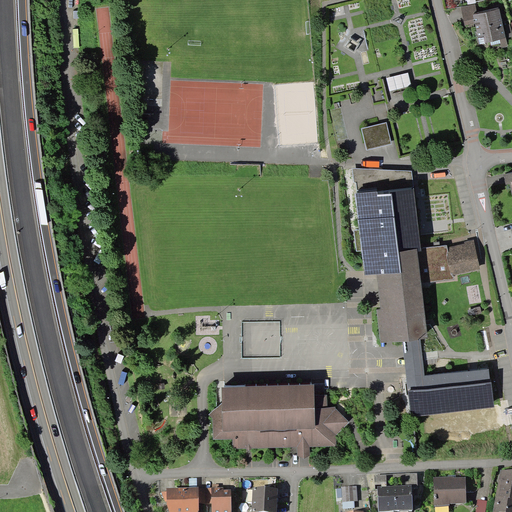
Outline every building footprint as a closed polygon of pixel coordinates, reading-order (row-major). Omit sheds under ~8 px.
[(476,4),(461,7),(464,25),(475,23),(473,14),(477,14),(476,4)] [(477,14),(473,14),(475,23),(479,44),(490,42),(500,39),(506,38),(503,26),(499,8),(477,14)] [(511,32),(510,24),(503,26),(506,38),(511,36),(511,32)] [(508,46),(506,38),(500,39),(501,43),(502,48),(508,46)] [(411,85),(408,72),(387,78),(390,91),(411,85)] [(392,144),(386,122),(361,128),(367,150),(392,144)] [(365,274),(376,274),(381,308),(377,310),(381,342),(402,341),(411,417),(495,407),(489,369),(425,375),(420,339),(428,338),(422,283),(454,279),(453,276),(480,270),(473,240),(464,242),(465,244),(448,248),(447,245),(421,248),(413,188),(412,171),(352,169),(360,230),(362,250),(365,274)] [(511,172),(503,174),(506,184),(510,184),(511,194),(511,172)] [(214,439),(232,439),(233,449),(297,447),(298,457),(310,456),(310,447),(337,445),(337,435),(349,422),(337,409),(336,407),(327,407),(327,395),(325,395),(325,384),(221,386),(221,403),(209,415),(212,417),(214,439)] [(511,511),(511,470),(501,469),(493,511),(498,511),(511,511)] [(393,474),(374,475),(375,489),(378,489),(379,511),(380,511),(393,511),(413,510),(412,488),(412,485),(406,485),(406,473),(393,473),(393,474)] [(417,473),(406,473),(406,485),(412,485),(412,488),(418,487),(417,473)] [(448,476),(433,477),(434,506),(450,506),(450,504),(466,503),(465,477),(456,477),(454,477),(454,476),(448,476)] [(357,486),(341,487),(342,488),(342,497),(343,502),(358,501),(357,486)] [(183,511),(182,487),(167,487),(167,492),(166,501),(166,504),(169,511),(183,511)] [(189,487),(182,487),(183,511),(199,511),(199,503),(198,488),(198,487),(197,487),(189,487)] [(223,487),(211,488),(212,503),(211,511),(231,511),(231,489),(223,489),(223,487)] [(253,487),(252,500),(277,501),(278,488),(253,487)] [(211,488),(198,488),(199,503),(212,503),(211,488)] [(485,511),(487,500),(478,499),(475,511),(485,511)] [(253,511),(276,511),(277,501),(252,500),(252,511),(253,511)]
